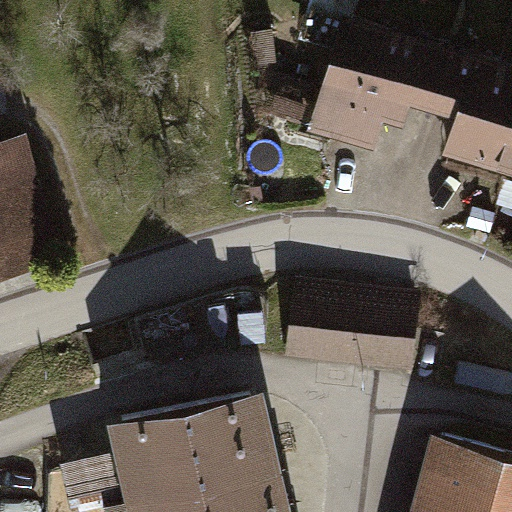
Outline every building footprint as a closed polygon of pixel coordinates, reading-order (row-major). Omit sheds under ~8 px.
[(408,94),(434,103),(451,49),(346,17),(350,0),(315,0),(306,32),(339,42),(314,123),(371,141),(380,112),(400,118),(408,94)] [(278,70),(273,28),(254,30),(261,89),(306,106),(313,83),(278,70)] [(511,67),(451,49),(434,103),(461,111),(450,148),(511,166),(511,67)] [(0,271),(51,257),(18,142),(0,146),(0,271)] [(418,305),(297,292),(291,351),(411,364),(418,305)] [(251,389),(123,418),(129,447),(144,511),(290,511),(289,505),(278,507),(251,389)] [(511,511),(511,451),(444,433),(422,511),(511,511)] [(144,511),(129,447),(66,463),(77,511),(144,511)]
